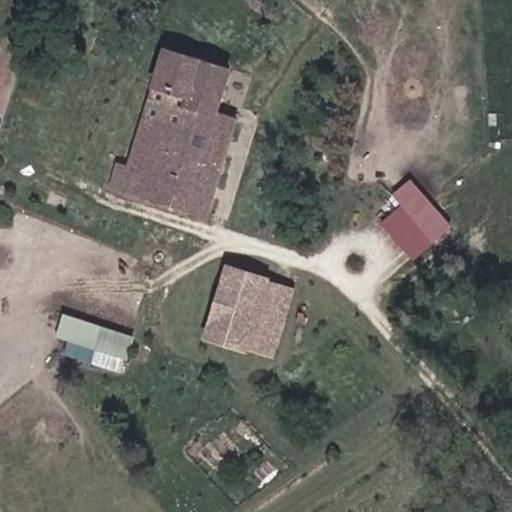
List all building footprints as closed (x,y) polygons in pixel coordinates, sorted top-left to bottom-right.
[(208,214),(237,118),(217,112),(230,71),(167,52),(145,120),(180,131),(165,177),(131,166),(119,163),(112,185),(208,214)] [(165,177),(180,131),(145,120),(131,166),(165,177)] [(413,176),(393,192),(434,241),(454,225),(413,176)] [(247,350),(268,281),(229,268),(208,337),(247,350)] [(273,359),(295,289),(268,281),(247,350),(273,359)] [(122,358),(130,335),(103,326),(63,314),(56,337),(95,349),(122,358)]
